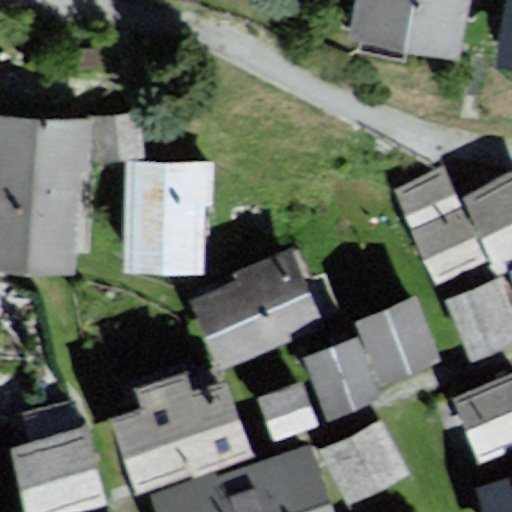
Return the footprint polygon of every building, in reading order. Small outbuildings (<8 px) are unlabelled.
[(465,0),(357,0),(351,39),(457,55),(465,0)] [(511,0),(503,0),(495,67),(511,69),(511,0)] [(0,36),(0,147),(8,147),(0,36)] [(15,150),(2,151),(3,256),(63,256),(63,265),(105,264),(102,107),(14,108),(15,150)] [(150,110),(116,111),(117,143),(151,142),(150,110)] [(228,157),(137,155),(135,270),(225,272),(228,157)] [(463,202),(446,167),(401,189),(418,224),(463,202)] [(511,268),(511,175),(476,192),(511,269),(511,268)] [(494,253),(472,206),(422,229),(445,277),(494,253)] [(309,245),(213,287),(246,361),(319,329),(313,315),(335,305),(309,245)] [(511,345),(511,310),(499,278),(445,300),(470,362),(511,345)] [(427,293),(371,316),(399,381),(455,358),(427,293)] [(366,338),(328,353),(348,402),(386,387),(366,338)] [(511,368),(448,394),(477,464),(511,449),(511,368)] [(292,430),(336,413),(322,377),(278,394),(292,430)] [(215,385),(116,421),(137,481),(236,445),(215,385)] [(402,415),(341,447),(370,503),(432,471),(402,415)] [(88,485),(74,433),(12,450),(26,502),(88,485)] [(352,511),(329,440),(175,490),(182,511),(352,511)]
